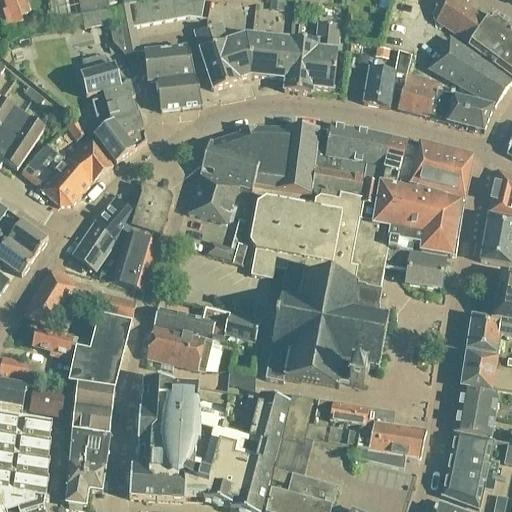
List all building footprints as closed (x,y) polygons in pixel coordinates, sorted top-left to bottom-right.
[(8,18),(19,15),(15,5),(13,0),(3,0),(4,2),(8,18)] [(161,1),(159,1),(163,24),(175,22),(171,0),(163,1),(161,1)] [(175,22),(189,19),(187,0),(173,0),(171,0),(175,22)] [(187,0),(189,19),(201,21),(204,0),(187,0)] [(431,71),(442,78),(494,108),(511,85),(511,84),(511,82),(511,28),(497,18),(491,26),(453,0),(444,0),(434,15),(438,22),(472,46),(470,49),(473,51),(469,55),(451,42),(431,71)] [(151,26),(163,24),(159,1),(147,4),(151,26)] [(147,4),(135,6),(140,28),(151,26),(147,4)] [(116,10),(119,28),(134,26),(135,29),(140,28),(135,6),(116,10)] [(108,12),(82,17),(84,31),(115,26),(112,11),(108,12)] [(124,57),(139,54),(135,29),(134,26),(119,28),(110,30),(112,44),(124,57)] [(285,83),(290,44),(247,38),(226,45),(221,27),(195,35),(201,53),(200,54),(213,94),(240,85),(239,83),(250,79),(285,83)] [(317,46),(291,43),(290,43),(290,44),(285,83),(284,95),(312,98),(312,92),(333,94),(337,55),(337,54),(339,29),(319,27),(317,46)] [(144,54),(146,70),(147,86),(158,85),(161,115),(179,113),(198,111),(202,111),(188,49),(144,54)] [(363,107),(390,111),(393,92),(403,94),(412,58),(400,54),(395,77),(370,72),(363,107)] [(103,132),(94,139),(116,167),(146,144),(130,82),(120,85),(116,69),(109,71),(106,58),(84,63),(87,77),(81,78),(87,100),(95,98),(96,103),(92,104),(98,127),(102,126),(103,132)] [(399,113),(429,121),(437,94),(439,85),(408,77),(399,113)] [(37,96),(29,90),(24,97),(31,103),(37,96)] [(484,136),(494,110),(437,94),(429,121),(484,136)] [(39,109),(45,102),(37,96),(31,103),(39,109)] [(0,150),(22,117),(0,102),(0,150)] [(44,132),(22,117),(0,150),(0,169),(4,165),(16,173),(44,132)] [(77,122),(66,131),(76,144),(87,136),(77,122)] [(239,190),(252,195),(254,189),(311,197),(312,191),(313,191),(321,132),(284,130),(284,132),(257,131),(256,129),(239,135),(240,137),(214,145),(210,144),(200,179),(237,191),(239,191),(239,190)] [(384,171),(391,141),(331,129),(330,132),(321,132),(313,191),(340,196),(360,199),(363,183),(381,187),(385,171),(384,171)] [(381,187),(408,193),(409,189),(465,204),(473,161),(420,147),(391,141),(384,171),(385,171),(381,187)] [(93,143),(67,162),(49,147),(22,178),(61,210),(71,209),(72,210),(93,186),(113,170),(93,143)] [(511,180),(498,174),(488,217),(511,221),(511,180)] [(237,191),(200,179),(188,217),(226,228),(237,191)] [(287,266),(305,270),(304,276),(356,286),(361,287),(360,289),(367,291),(367,292),(381,295),(383,280),(385,271),(408,274),(406,287),(441,292),(445,265),(412,260),(412,256),(389,250),(390,243),(422,248),(421,255),(456,261),(459,243),(455,242),(461,205),(408,193),(381,187),(363,183),(360,199),(340,196),(339,202),(320,199),(315,202),(314,210),(266,201),(258,207),(250,245),(255,253),(252,271),(251,279),(273,283),(275,272),(286,274),(287,266)] [(144,192),(135,219),(133,226),(128,242),(156,250),(171,203),(169,199),(144,192)] [(133,226),(135,219),(116,202),(94,227),(117,246),(129,233),(128,232),(133,226)] [(511,223),(488,219),(484,242),(511,246),(511,223)] [(15,234),(5,227),(0,234),(0,235),(35,260),(48,241),(22,224),(15,234)] [(116,247),(117,246),(94,227),(72,259),(96,275),(115,246),(116,247)] [(0,263),(22,279),(35,260),(0,235),(0,247),(3,250),(0,254),(0,263)] [(128,242),(127,243),(126,243),(115,277),(103,273),(99,283),(112,287),(112,286),(143,295),(156,250),(128,242)] [(511,246),(484,242),(481,264),(511,270),(511,269),(511,246)] [(234,252),(210,245),(207,257),(231,264),(234,252)] [(241,268),(247,249),(238,246),(232,266),(241,268)] [(287,266),(286,274),(266,383),(284,387),(285,380),(339,391),(340,387),(364,391),(367,376),(368,376),(369,371),(376,373),(379,373),(382,353),(384,345),(385,338),(389,317),(380,316),(380,311),(379,311),(382,295),(381,295),(367,292),(367,291),(360,289),(361,287),(356,286),(304,276),(305,270),(287,266)] [(492,298),(511,301),(511,277),(501,275),(500,282),(495,282),(492,298)] [(0,296),(9,284),(0,277),(0,296)] [(49,278),(38,295),(69,314),(79,297),(76,295),(49,278)] [(38,295),(27,311),(58,331),(62,324),(69,314),(38,295)] [(511,325),(511,301),(492,298),(489,314),(494,315),(492,323),(511,325)] [(136,324),(139,314),(92,300),(89,310),(136,324)] [(183,337),(212,343),(222,346),(220,353),(234,357),(235,349),(224,346),(226,339),(255,347),(261,326),(231,318),(228,329),(202,322),(160,312),(155,330),(183,337)] [(131,324),(101,317),(100,320),(99,320),(95,337),(91,351),(87,350),(86,355),(76,353),(73,368),(69,385),(77,387),(114,393),(114,392),(131,324)] [(511,325),(492,323),(472,320),(467,353),(502,358),(502,354),(498,353),(500,338),(511,340),(511,325)] [(146,363),(174,369),(183,337),(155,330),(146,363)] [(66,366),(73,368),(76,353),(86,355),(87,350),(91,351),(95,337),(89,335),(87,343),(72,340),(72,342),(37,332),(32,350),(51,355),(50,359),(67,363),(66,366)] [(212,343),(183,337),(174,369),(198,375),(198,374),(205,375),(212,343)] [(511,378),(496,376),(498,362),(466,356),(461,391),(493,397),(493,395),(497,396),(498,394),(511,396),(511,378)] [(0,378),(9,380),(19,382),(18,387),(27,388),(27,389),(36,391),(40,369),(3,363),(0,376),(0,378)] [(227,390),(254,394),(256,379),(230,375),(227,390)] [(18,387),(19,382),(9,380),(0,378),(0,417),(19,421),(20,415),(22,415),(27,389),(27,388),(18,387)] [(137,445),(140,445),(138,472),(131,471),(129,502),(185,506),(185,500),(195,501),(204,502),(203,504),(231,511),(230,511),(262,511),(290,408),(260,400),(259,404),(200,393),(200,390),(174,388),(175,387),(144,384),(142,415),(139,415),(137,445)] [(111,440),(114,393),(77,387),(72,434),(110,440),(111,440)] [(458,414),(493,420),(497,396),(493,395),(493,397),(461,391),(463,391),(462,393),(462,392),(458,414)] [(64,399),(34,394),(30,415),(60,421),(64,399)] [(313,403),(293,399),(276,472),(293,477),(304,481),(313,444),(334,448),(336,433),(308,428),(313,403)] [(400,472),(402,460),(421,462),(426,434),(392,429),(393,421),(376,419),(377,414),(333,407),(330,425),(361,429),(359,437),(336,433),(334,448),(344,450),(357,452),(355,462),(360,463),(400,472)] [(493,420),(458,414),(455,435),(490,441),(493,420)] [(19,421),(0,417),(0,511),(43,511),(45,501),(46,501),(49,484),(52,426),(19,421)] [(103,495),(108,458),(110,440),(72,434),(68,459),(70,459),(69,466),(66,490),(67,491),(64,507),(86,510),(89,494),(103,495)] [(469,475),(486,479),(493,444),(455,436),(448,469),(469,473),(469,475)] [(469,473),(448,469),(441,499),(475,511),(479,511),(486,479),(469,475),(469,473)] [(334,507),(337,490),(304,481),(293,477),(289,495),(273,491),(267,511),(331,511),(333,506),(334,507)] [(494,511),(504,511),(507,501),(497,499),(494,511)]
